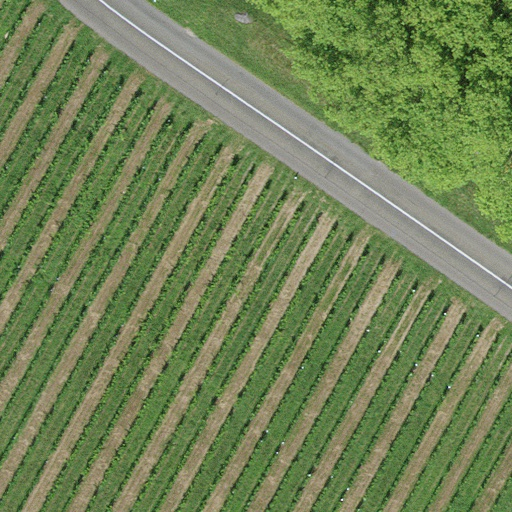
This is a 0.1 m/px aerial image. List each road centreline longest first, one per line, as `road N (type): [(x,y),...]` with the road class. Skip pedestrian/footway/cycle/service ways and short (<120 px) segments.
road 1 (tertiary): [(104,0),(511,288)]
road 2 (track): [(511,162),(370,0)]
